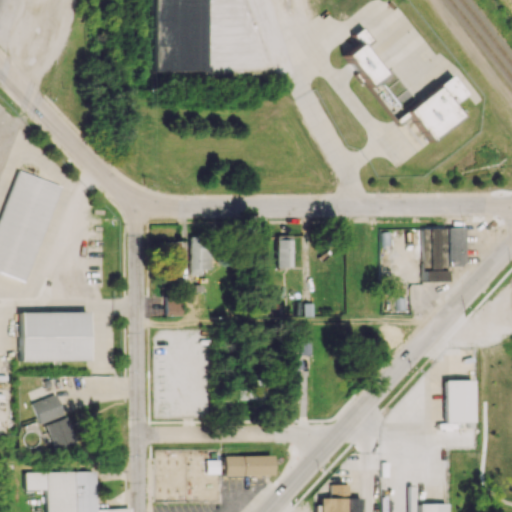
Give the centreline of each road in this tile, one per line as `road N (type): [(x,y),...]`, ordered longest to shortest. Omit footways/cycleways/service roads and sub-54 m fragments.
road 1 (tertiary): [(511,206),(182,208),(137,200),(0,66)]
road 2 (tertiary): [(511,243),(268,511)]
road 3 (residential): [(137,200),(138,511)]
road 4 (residential): [(336,437),(138,434)]
road 5 (track): [(435,0),(511,98)]
